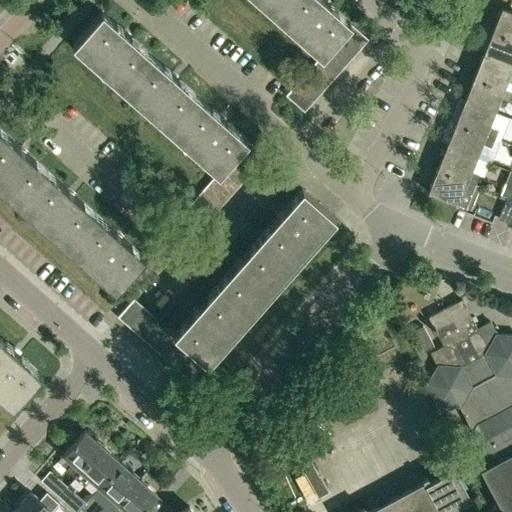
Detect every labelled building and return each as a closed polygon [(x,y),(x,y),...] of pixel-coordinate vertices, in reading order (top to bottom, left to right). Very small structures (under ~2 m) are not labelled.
[(258,0),(272,12),(282,0),(258,0)] [(350,22),(325,0),(282,0),(272,12),(321,55),(325,50),(333,41),(341,32),(350,22)] [(511,10),(502,7),(498,15),(492,30),(511,37),(511,10)] [(72,43),(121,86),(150,53),(102,10),(72,43)] [(368,38),(350,22),(341,32),(360,48),(368,38)] [(511,37),(492,30),(483,52),(511,63),(511,37)] [(352,56),(360,48),(341,32),(333,41),(352,56)] [(344,65),(352,56),(333,41),(325,50),(344,65)] [(325,50),(321,55),(317,59),(336,74),(344,65),(325,50)] [(511,63),(483,52),(474,75),(511,90),(511,63)] [(199,96),(150,53),(121,86),(169,129),(199,96)] [(317,59),(309,68),(328,83),(336,74),(317,59)] [(309,68),(301,77),(320,92),(328,83),(309,68)] [(511,90),(474,75),(465,98),(494,110),(499,98),(511,103),(511,101),(511,90)] [(301,77),(293,86),(312,101),(320,92),(301,77)] [(285,95),(304,110),(312,101),(293,86),(285,95)] [(247,138),(199,96),(169,129),(218,172),(223,166),(231,157),(239,148),(247,139),(247,138)] [(465,98),(455,122),(495,137),(498,128),(488,125),(494,110),(465,98)] [(455,122),(446,145),(476,156),(481,143),(491,147),(495,137),(455,122)] [(47,170),(21,147),(0,128),(0,187),(18,203),(47,170)] [(265,155),(247,139),(239,148),(257,164),(265,155)] [(479,174),(470,170),(476,156),(446,145),(437,168),(466,180),(475,183),(479,174)] [(249,173),(257,164),(239,148),(231,157),(249,173)] [(241,182),(249,173),(231,157),(223,166),(241,182)] [(223,166),(218,172),(215,175),(233,191),(241,182),(223,166)] [(457,203),(466,180),(437,168),(428,191),(457,203)] [(96,212),(69,189),(47,170),(18,203),(66,246),(96,212)] [(511,197),(511,170),(509,170),(500,193),(507,195),(511,197)] [(215,175),(207,184),(225,200),(233,191),(215,175)] [(207,184),(199,193),(217,209),(225,200),(207,184)] [(302,187),(259,235),(292,265),(335,216),(302,187)] [(199,193),(191,202),(209,218),(217,209),(199,193)] [(510,222),(511,215),(511,197),(507,195),(498,217),(510,222)] [(182,212),(201,227),(209,218),(191,202),(182,212)] [(144,255),(116,230),(96,212),(66,246),(115,289),(144,255)] [(259,235),(216,284),(249,313),(292,265),(259,235)] [(197,353),(206,361),(206,362),(249,313),(216,284),(173,332),(179,338),(188,345),(197,353)] [(118,315),(118,316),(127,324),(143,305),(134,297),(118,315)] [(437,365),(426,384),(437,404),(459,406),(472,429),(468,436),(483,464),(479,467),(502,511),(511,511),(511,334),(496,333),(490,321),(478,328),(477,328),(476,326),(461,299),(429,316),(434,326),(431,327),(434,333),(437,331),(444,345),(431,352),(437,365)] [(127,324),(136,332),(152,313),(143,305),(127,324)] [(161,322),(152,313),(136,332),(145,340),(161,322)] [(170,330),(161,322),(145,340),(154,348),(170,330)] [(423,325),(412,331),(424,352),(434,346),(423,325)] [(173,332),(170,330),(154,348),(163,355),(179,338),(173,332)] [(41,372),(13,347),(0,335),(0,396),(11,406),(41,372)] [(163,355),(172,363),(188,345),(179,338),(163,355)] [(172,363),(181,371),(197,353),(188,345),(172,363)] [(189,379),(206,361),(197,353),(181,371),(189,379)] [(66,468),(75,476),(103,446),(84,429),(63,453),(72,461),(66,468)] [(290,429),(284,435),(318,497),(319,496),(329,491),(320,476),(307,453),(298,437),(290,429)] [(90,477),(100,486),(121,462),(103,446),(75,476),(84,484),(90,477)] [(100,486),(118,502),(139,478),(121,462),(100,486)] [(50,469),(41,479),(59,495),(68,485),(67,485),(50,469)] [(364,507),(353,511),(442,511),(453,505),(458,503),(469,497),(454,469),(430,482),(427,477),(424,479),(425,481),(388,500),(385,495),(378,499),(381,504),(367,511),(364,507)] [(118,502),(128,511),(140,511),(157,494),(139,478),(118,502)] [(70,482),(67,485),(68,485),(59,495),(64,500),(75,487),(70,482)] [(49,511),(51,510),(30,491),(14,510),(16,511),(49,511)]
